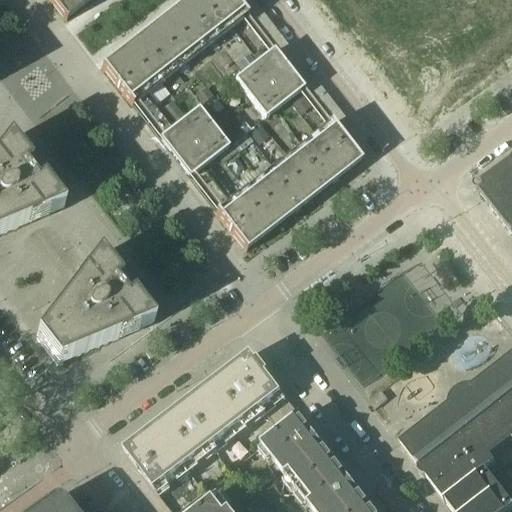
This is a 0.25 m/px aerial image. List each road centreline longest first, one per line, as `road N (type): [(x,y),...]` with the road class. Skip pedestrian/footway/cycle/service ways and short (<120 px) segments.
road 1 (residential): [(254,313),(407,511)]
road 2 (residential): [(272,0),(419,192)]
road 3 (residential): [(68,447),(254,313)]
road 4 (residential): [(254,313),(419,192)]
road 5 (residential): [(439,183),(511,282)]
